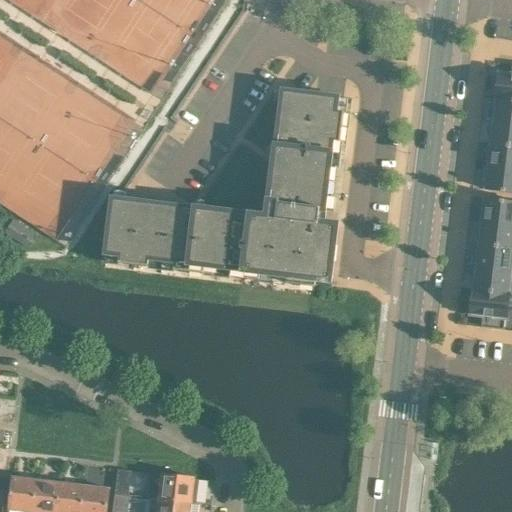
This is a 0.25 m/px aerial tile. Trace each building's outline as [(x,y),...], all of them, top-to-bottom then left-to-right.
[(491,72),(490,84),(493,85),(492,93),(511,95),(511,59),(508,59),(506,71),(495,69),(495,72),(491,72)] [(106,193),(99,250),(115,252),(114,256),(143,259),(144,252),(172,256),(171,264),(199,267),(200,259),(226,262),(225,271),(254,275),(255,267),(284,271),(283,279),(310,282),(311,273),(327,275),(331,250),(333,232),(334,220),(317,218),(327,134),(335,135),(338,106),(331,105),(332,94),(290,89),(275,214),(298,217),(297,224),(190,211),(191,203),(106,193)] [(487,101),(486,116),(511,118),(511,95),(492,93),(491,101),(487,101)] [(511,118),(486,116),(484,131),(488,131),(487,139),(511,142),(511,118)] [(482,146),(480,161),(511,164),(511,142),(487,139),(486,147),(482,146)] [(511,164),(480,161),(478,176),(482,176),(481,185),(511,188),(511,164)] [(476,201),(474,216),(511,221),(511,220),(511,197),(481,193),(480,202),(476,201)] [(8,215),(1,228),(21,242),(29,229),(8,215)] [(474,216),(472,231),(476,231),(475,239),(509,243),(511,221),(474,216)] [(470,247),(469,261),(506,266),(511,266),(511,243),(509,243),(475,239),(474,247),(470,247)] [(469,261),(467,276),(471,277),(470,285),(504,289),(511,289),(511,278),(505,277),(506,266),(469,261)] [(465,293),(463,305),(467,306),(467,309),(478,310),(476,322),(499,325),(502,301),(511,301),(511,289),(504,289),(470,285),(469,293),(465,293)] [(111,484),(110,489),(124,491),(127,467),(113,465),(112,475),(111,484)] [(189,474),(160,470),(145,468),(142,493),(154,494),(187,498),(187,496),(191,497),(192,484),(188,483),(189,474)] [(8,472),(4,505),(29,508),(32,475),(8,472)] [(32,475),(29,508),(52,511),(56,478),(32,475)] [(56,478),(52,511),(62,511),(76,511),(80,481),(56,478)] [(80,481),(76,511),(100,511),(104,483),(80,481)] [(110,489),(107,511),(122,511),(125,491),(124,491),(110,489)] [(154,494),(152,511),(185,511),(187,498),(154,494)]
